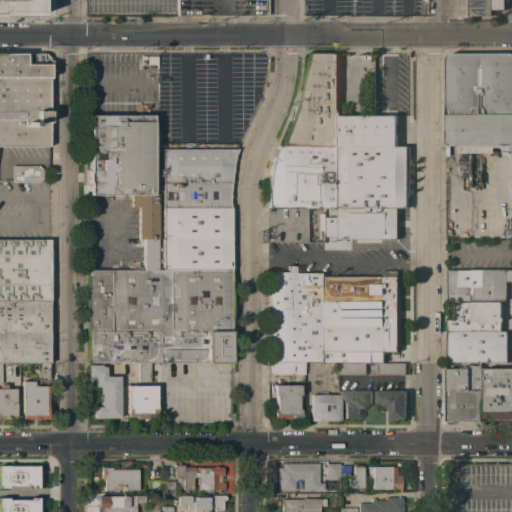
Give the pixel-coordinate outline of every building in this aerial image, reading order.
[(0,0),(44,0),(44,5),(27,5),(27,15),(0,15),(0,0)] [(266,0),(266,16),(177,15),(177,0),(266,0)] [(505,0),(505,9),(492,9),(492,15),(452,15),(443,15),(442,0),(505,0)] [(279,146),(281,146),(291,121),(289,120),(290,117),(292,117),(296,108),(309,53),(338,53),(338,109),(338,116),(339,116),(339,146),(279,146)] [(457,146),(457,145),(449,145),(449,146),(447,146),(446,58),(447,56),(448,54),(450,53),(452,53),(511,53),(511,147),(493,147),(493,152),(457,152),(457,146)] [(0,147),(0,54),(44,54),(46,55),(48,57),(49,60),(49,147),(0,147)] [(339,116),(397,115),(397,145),(408,145),(408,147),(409,147),(409,196),(408,196),(408,207),(399,207),(399,208),(339,208),(339,146),(339,116)] [(143,239),(137,239),(137,207),(130,207),(130,195),(89,195),(89,185),(88,185),(88,169),(89,169),(89,159),(90,159),(89,116),(151,116),(152,194),(157,194),(157,239),(143,239)] [(338,208),(338,207),(268,208),(268,193),(270,180),(270,176),(272,168),(274,160),(276,153),(279,146),(339,146),(339,208),(338,208)] [(162,208),(161,149),(237,149),(237,151),(236,151),(236,154),(234,154),(234,161),(233,161),(229,195),(228,202),(229,203),(229,206),(230,206),(230,208),(162,208)] [(38,166),(40,169),(40,180),(38,183),(11,182),(11,166),(38,166)] [(162,208),(230,208),(231,270),(162,270),(162,208)] [(399,208),(399,238),(393,238),(393,240),(388,240),(388,239),(383,239),(383,240),(377,240),(377,239),(371,239),(371,240),(365,240),(365,239),(362,239),(362,241),(359,241),(359,239),(338,239),(331,239),(331,236),(326,236),(326,216),(338,216),(338,208),(339,208),(399,208)] [(157,270),(143,270),(143,239),(157,239),(157,270)] [(0,240),(47,240),(48,302),(0,302),(0,240)] [(339,362),(303,362),(303,363),(270,363),(269,272),(286,272),(286,266),(299,266),(299,272),(325,272),(325,276),(382,276),(382,270),(398,270),(398,283),(400,283),(400,343),(398,343),(398,351),(383,351),(384,351),(385,362),(379,362),(366,362),(339,363),(339,362)] [(506,269),(506,300),(448,300),(448,270),(506,269)] [(87,271),(143,270),(157,270),(162,270),(231,270),(231,362),(159,363),(159,332),(87,332),(87,271)] [(447,331),(447,319),(455,319),(455,301),(501,301),(501,317),(503,317),(503,321),(501,321),(501,331),(508,331),(447,331)] [(0,302),(48,302),(48,363),(37,363),(0,363),(0,302)] [(508,362),(447,362),(447,331),(508,331),(508,362)] [(159,332),(159,363),(150,363),(138,363),(87,363),(87,332),(159,332)] [(366,362),(366,374),(339,374),(339,363),(366,362)] [(385,362),(385,363),(405,363),(405,374),(379,374),(379,362),(385,362)] [(49,383),(38,383),(38,386),(47,386),(47,419),(21,419),(21,381),(32,381),(32,379),(37,379),(37,363),(48,363),(49,383)] [(150,363),(150,382),(138,383),(138,363),(150,363)] [(303,363),(303,373),(270,373),(270,363),(303,363)] [(119,418),(92,418),(92,407),(100,407),(100,401),(99,400),(99,396),(100,395),(100,387),(94,387),(94,379),(93,379),(93,377),(87,377),(87,365),(100,365),(100,366),(102,366),(102,367),(105,367),(105,377),(119,377),(119,418)] [(447,368),(469,368),(469,365),(482,365),(482,421),(447,421),(447,368)] [(511,418),(495,419),(495,418),(484,418),(484,368),(511,368),(511,418)] [(15,419),(0,419),(0,385),(5,385),(5,389),(14,388),(15,419)] [(156,416),(147,417),(147,419),(135,419),(135,417),(127,417),(127,386),(155,385),(156,416)] [(299,385),(299,396),(297,396),(297,410),(299,410),(299,418),(289,418),(289,420),(273,420),(273,409),(275,409),(275,396),(273,396),(273,385),(299,385)] [(372,390),(372,404),(367,404),(367,407),(361,407),(361,410),(360,410),(361,413),(362,415),(360,416),(360,419),(343,419),(343,390),(372,390)] [(377,390),(406,390),(406,419),(389,418),(389,415),(388,415),(388,412),(389,411),(389,410),(388,410),(388,408),(382,408),(382,404),(377,404),(377,390)] [(338,395),(338,421),(311,421),(311,395),(338,395)] [(318,464),(318,483),(323,483),(323,490),(302,490),(302,479),(296,479),(296,481),(294,481),(294,490),(277,490),(277,468),(281,468),(281,465),(282,465),(282,464),(318,464)] [(338,478),(338,480),(325,480),(325,464),(338,464),(338,466),(338,478)] [(34,477),(35,477),(35,491),(18,491),(18,488),(6,488),(6,491),(0,491),(0,469),(21,469),(21,465),(34,465),(34,477)] [(222,476),(218,476),(219,482),(223,482),(223,490),(218,490),(218,493),(217,493),(217,490),(210,490),(210,492),(206,493),(206,490),(197,490),(196,481),(191,481),(191,490),(187,490),(187,493),(183,493),(183,490),(182,490),(182,478),(181,478),(181,480),(180,480),(180,483),(176,483),(176,478),(174,478),(173,466),(183,465),(183,468),(222,467),(222,476)] [(352,467),(353,467),(353,465),(361,465),(361,488),(347,489),(347,478),(352,478),(352,467)] [(338,466),(348,466),(348,476),(345,476),(345,478),(338,478),(338,466)] [(371,489),(371,478),(367,478),(367,466),(395,467),(395,476),(400,476),(400,481),(401,481),(401,487),(400,487),(400,492),(398,492),(398,489),(371,489)] [(123,490),(123,486),(118,486),(118,490),(103,490),(103,480),(101,480),(101,467),(111,467),(111,469),(137,469),(137,490),(123,490)] [(159,492),(148,492),(148,480),(159,479),(159,492)] [(173,481),(173,492),(161,492),(161,481),(173,481)] [(144,504),(135,504),(135,511),(97,511),(97,496),(144,495),(144,504)] [(214,508),(207,508),(207,510),(204,510),(204,511),(192,511),(192,509),(186,509),(186,505),(178,505),(177,496),(190,496),(190,503),(194,502),(194,497),(210,497),(210,495),(223,495),(224,497),(225,498),(224,499),(223,500),(221,501),(221,508),(221,510),(220,511),(214,511),(214,508)] [(357,511),(357,503),(370,503),(370,500),(370,498),(374,498),(374,500),(384,500),(384,497),(401,497),(401,511),(357,511)] [(303,499),(319,499),(319,511),(280,511),(280,505),(277,505),(277,500),(280,500),(280,499),(303,499)] [(34,507),(36,507),(36,511),(0,511),(0,510),(1,510),(1,500),(34,500),(34,507)]
